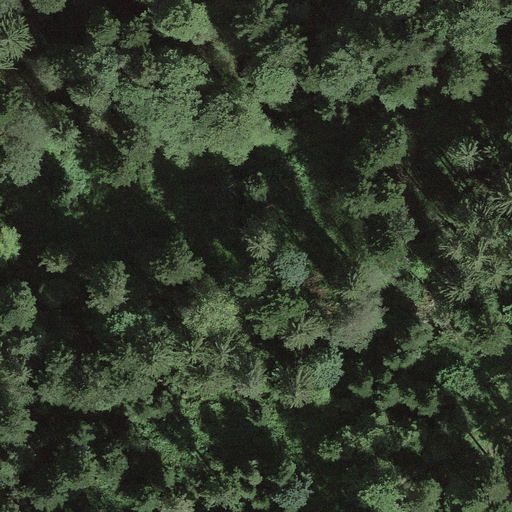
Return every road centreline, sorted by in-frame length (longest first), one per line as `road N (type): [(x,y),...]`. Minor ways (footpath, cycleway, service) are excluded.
road 1 (track): [(85,412),(332,423),(511,407)]
road 2 (track): [(241,175),(511,64)]
road 3 (track): [(511,410),(361,511)]
